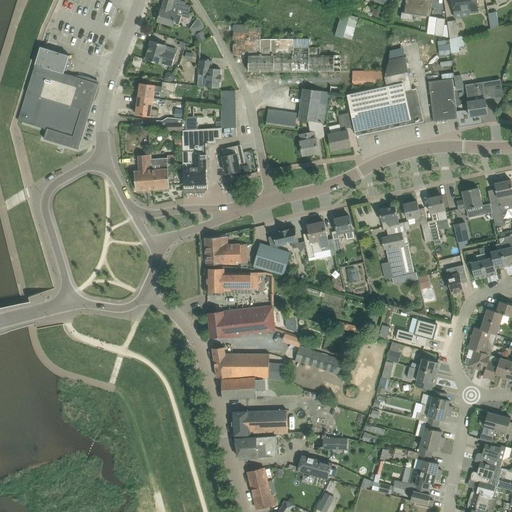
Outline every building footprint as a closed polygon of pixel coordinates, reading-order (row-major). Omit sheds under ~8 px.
[(158,21),(174,26),(175,23),(179,24),(181,19),(187,21),(192,6),(186,4),(186,2),(179,0),(164,0),(162,9),(161,9),(158,21)] [(406,0),(407,1),(405,12),(402,11),(401,18),(413,19),(413,14),(430,16),(432,0),(406,0)] [(452,0),(455,18),(470,16),(470,13),(479,12),(477,0),(452,0)] [(280,5),(277,7),(290,30),(304,22),(295,6),(288,10),(284,3),(280,5)] [(290,30),(277,7),(273,9),(270,11),(274,18),(267,22),(276,38),(290,30)] [(371,16),(380,19),(383,11),(374,8),(371,16)] [(316,39),(337,27),(328,11),(315,18),(318,25),(310,29),(316,39)] [(488,12),(492,27),(500,25),(497,11),(488,12)] [(437,17),(430,16),(427,33),(435,35),(449,37),(448,24),(445,24),(446,18),(437,17)] [(448,21),(450,38),(459,37),(456,20),(448,21)] [(246,25),(259,48),(273,40),(264,24),(257,28),(254,23),(247,27),(246,24),(246,25)] [(259,48),(246,25),(239,29),(243,36),(236,40),(245,56),(259,48)] [(337,27),(316,39),(321,48),(329,44),(332,49),(346,43),(337,27)] [(201,31),(197,34),(201,42),(206,39),(201,31)] [(459,37),(450,38),(452,52),(460,51),(459,46),(465,46),(463,36),(459,37)] [(147,59),(161,64),(162,63),(172,66),(176,53),(166,49),(167,45),(152,41),(147,59)] [(330,70),(351,66),(347,46),(333,51),(334,56),(328,58),(330,70)] [(41,47),(18,120),(46,129),(46,128),(47,128),(44,138),(67,145),(79,149),(97,89),(97,88),(94,82),(88,80),(64,73),(70,55),(41,47)] [(348,94),(351,112),(355,126),(356,131),(411,119),(411,120),(410,114),(417,113),(415,103),(405,56),(404,51),(392,53),(393,58),(390,59),(385,76),(387,86),(348,94)] [(189,84),(188,89),(204,91),(204,90),(208,90),(208,87),(219,88),(220,81),(222,81),(222,76),(220,76),(221,69),(212,68),(212,60),(199,59),(198,74),(199,74),(197,85),(189,84)] [(355,86),(351,66),(330,70),(333,83),(339,82),(340,87),(355,86)] [(382,70),(353,70),(353,87),(365,87),(365,84),(382,84),(382,70)] [(429,81),(434,121),(458,118),(454,85),(456,85),(455,78),(453,79),(453,78),(429,81)] [(468,103),(466,103),(467,109),(470,109),(471,116),(488,114),(486,98),(495,97),(493,80),(466,84),(468,100),(468,103)] [(175,88),(188,89),(189,84),(176,83),(163,81),(162,86),(141,83),(139,96),(154,98),(155,91),(162,92),(162,90),(175,92),(175,88)] [(319,152),(317,138),(326,136),(323,123),(325,123),(329,91),(303,88),(298,120),(308,120),(310,132),(300,134),(301,141),(303,155),(319,152)] [(223,128),(236,127),(236,90),(222,91),(223,128)] [(136,114),(146,115),(152,116),(152,115),(158,116),(159,110),(152,109),(154,98),(139,96),(136,114)] [(296,127),(297,117),(298,113),(269,109),(267,123),(296,127)] [(355,126),(351,112),(338,115),(340,124),(330,126),(331,133),(329,133),(333,150),(351,146),(348,131),(347,131),(347,128),(355,126)] [(186,117),(186,120),(186,130),(198,129),(198,116),(186,117)] [(183,131),(183,130),(183,122),(183,119),(177,118),(168,117),(162,120),(156,120),(155,129),(167,130),(167,131),(183,131)] [(183,147),(184,175),(184,185),(207,185),(206,135),(215,135),(215,128),(198,129),(186,130),(183,130),(183,131),(183,136),(183,138),(183,147)] [(240,145),(230,147),(223,148),(224,155),(223,155),(227,173),(241,170),(237,154),(242,153),(240,145)] [(152,156),(149,156),(139,157),(140,172),(135,172),(137,190),(152,189),(151,181),(152,181),(151,170),(153,170),(152,159),(152,156)] [(152,159),(153,170),(151,170),(152,181),(151,181),(152,189),(170,188),(168,158),(152,159)] [(503,219),(501,206),(511,203),(511,182),(511,180),(495,183),(498,197),(490,199),(495,223),(505,223),(503,219)] [(463,191),(465,199),(457,201),(459,209),(466,208),(466,209),(483,206),(478,187),(463,191)] [(448,218),(445,205),(443,195),(428,198),(433,221),(448,218)] [(404,202),(408,219),(416,218),(417,224),(422,223),(426,242),(432,241),(430,228),(428,223),(425,209),(419,211),(417,201),(405,204),(405,202),(404,202)] [(391,228),(392,235),(402,232),(405,245),(409,244),(406,230),(405,221),(400,223),(396,206),(379,209),(384,230),(391,228)] [(335,219),(338,230),(338,234),(346,232),(348,239),(355,237),(350,216),(335,219)] [(305,241),(306,248),(307,248),(309,257),(315,256),(314,253),(315,252),(316,256),(323,254),(322,251),(323,250),(322,247),(330,245),(325,221),(308,225),(310,232),(304,233),(305,241)] [(454,226),(458,243),(469,240),(464,223),(454,226)] [(441,239),(439,227),(430,228),(432,241),(441,239)] [(274,233),(277,245),(299,240),(296,228),(290,229),(290,228),(280,231),(274,233)] [(402,232),(392,235),(382,237),(385,249),(387,249),(393,277),(407,274),(415,272),(409,244),(405,245),(402,232)] [(228,236),(206,237),(207,265),(217,264),(232,263),(241,262),(241,267),(249,267),(248,243),(229,244),(228,236)] [(500,238),(501,242),(506,266),(507,265),(511,263),(511,245),(511,246),(509,236),(500,238)] [(334,238),(336,250),(343,249),(340,237),(334,238)] [(505,266),(506,266),(501,242),(496,244),(497,250),(491,251),(492,257),(493,257),(495,268),(496,268),(505,266)] [(261,244),(254,265),(284,274),(291,253),(261,244)] [(497,274),(496,268),(495,268),(493,257),(492,257),(487,258),(484,247),(479,248),(481,254),(486,277),(487,276),(497,274)] [(486,277),(481,254),(477,255),(478,260),(471,262),(475,279),(486,276),(486,277)] [(448,288),(451,288),(452,293),(455,293),(456,293),(461,292),(461,291),(464,291),(461,279),(467,277),(464,265),(446,268),(448,275),(449,279),(446,280),(448,288)] [(208,291),(224,291),(224,289),(252,289),(252,287),(259,287),(258,272),(225,273),(224,269),(208,269),(208,291)] [(407,274),(408,281),(418,279),(418,278),(417,272),(415,272),(407,274)] [(419,277),(420,285),(428,284),(426,275),(419,277)] [(330,283),(338,290),(343,283),(334,277),(330,283)] [(511,304),(500,301),(497,311),(504,314),(511,316),(511,304)] [(211,337),(226,336),(227,338),(242,336),(241,334),(266,331),(266,333),(270,332),(270,331),(276,330),(273,305),(208,313),(211,337)] [(488,308),(484,319),(501,324),(504,314),(497,311),(488,308)] [(481,329),(497,334),(501,324),(484,319),(481,329)] [(442,326),(423,320),(419,334),(403,329),(400,338),(429,347),(433,336),(438,338),(442,326)] [(356,327),(345,324),(337,322),(336,326),(355,331),(356,327)] [(383,325),(379,336),(386,338),(389,326),(383,325)] [(475,327),(472,338),(494,345),(497,334),(481,329),(475,327)] [(285,333),(284,342),(301,345),(303,336),(285,333)] [(475,350),(489,354),(491,353),(494,345),(472,338),(469,348),(474,350),(475,350)] [(392,341),(390,349),(397,351),(399,343),(392,341)] [(345,359),(316,350),(316,351),(300,346),(295,360),(307,364),(307,365),(340,375),(340,373),(348,376),(352,362),(351,362),(356,344),(351,342),(346,360),(345,360),(345,359)] [(285,380),(286,364),(270,363),(270,353),(226,354),(225,346),(213,348),(218,377),(228,376),(229,376),(229,377),(254,376),(269,378),(285,380)] [(388,359),(396,362),(399,351),(397,351),(390,349),(388,359)] [(491,353),(489,354),(475,350),(474,350),(469,366),(485,370),(485,371),(490,356),(492,355),(491,353)] [(494,380),(496,374),(501,358),(500,357),(492,355),(490,356),(485,371),(485,370),(483,376),(491,379),(494,380)] [(500,357),(501,358),(496,374),(506,377),(511,360),(501,357),(500,357)] [(421,363),(415,362),(414,367),(437,373),(437,372),(439,362),(429,360),(422,358),(421,363)] [(408,377),(417,380),(416,386),(432,390),(436,374),(437,373),(414,367),(410,366),(408,377)] [(256,378),(232,379),(222,379),(224,399),(233,399),(257,398),(256,378)] [(348,388),(347,395),(354,397),(356,390),(348,388)] [(435,390),(433,400),(431,406),(452,411),(453,406),(449,405),(450,400),(446,399),(447,393),(435,390)] [(428,421),(428,422),(439,425),(441,419),(445,420),(446,415),(451,416),(452,411),(431,406),(423,404),(421,411),(420,412),(418,412),(416,418),(428,421)] [(287,409),(242,411),(232,412),(233,435),(243,434),(287,433),(287,410),(287,409)] [(380,411),(373,409),(371,416),(378,418),(380,411)] [(496,429),(501,412),(492,410),(491,412),(488,411),(484,426),(490,427),(488,435),(494,436),(496,429)] [(511,422),(510,422),(511,418),(508,417),(509,414),(501,412),(496,429),(507,432),(507,433),(509,434),(511,434),(511,422)] [(426,421),(422,437),(444,443),(446,437),(441,436),(442,431),(438,430),(439,425),(428,422),(426,421)] [(366,424),(364,429),(384,435),(385,429),(366,424)] [(365,432),(363,438),(370,441),(372,434),(365,432)] [(480,439),(486,441),(492,442),(494,436),(488,435),(482,433),(480,439)] [(246,438),(236,438),(240,458),(250,457),(278,455),(277,436),(246,438)] [(341,452),(341,450),(341,449),(341,444),(341,438),(329,438),(326,437),(326,448),(333,448),(333,451),(341,452)] [(422,437),(418,452),(432,455),(433,450),(437,451),(439,446),(443,447),(444,443),(422,437)] [(500,468),(503,460),(498,459),(501,447),(486,443),(483,453),(480,453),(479,453),(478,453),(477,453),(477,454),(477,455),(475,460),(475,461),(478,462),(480,462),(496,467),(500,468)] [(431,461),(432,455),(418,452),(409,450),(408,456),(417,458),(414,467),(413,467),(441,474),(443,470),(438,469),(439,463),(431,461)] [(298,471),(329,479),(333,462),(302,454),(298,471)] [(473,471),(472,473),(470,478),(470,479),(480,482),(495,486),(497,486),(502,468),(500,468),(496,467),(480,462),(478,472),(476,471),(473,471)] [(248,472),(257,509),(277,504),(275,494),(272,494),(269,481),(265,467),(248,472)] [(409,483),(416,484),(429,487),(430,482),(434,483),(436,478),(440,479),(441,474),(413,467),(409,483)] [(276,468),(275,476),(283,477),(284,469),(276,468)] [(326,489),(332,491),(336,482),(331,479),(326,489)] [(470,498),(469,498),(495,506),(497,498),(492,497),(495,486),(480,482),(477,492),(475,491),(473,491),(471,493),(470,498)] [(416,484),(412,500),(433,505),(434,500),(430,499),(431,494),(427,493),(429,487),(416,484)] [(323,511),(326,511),(335,497),(326,492),(318,509),(323,511)] [(469,499),(468,505),(468,507),(470,508),(472,509),(471,511),(493,511),(495,506),(469,498),(469,499)] [(287,500),(284,505),(291,510),(295,505),(287,500)]
